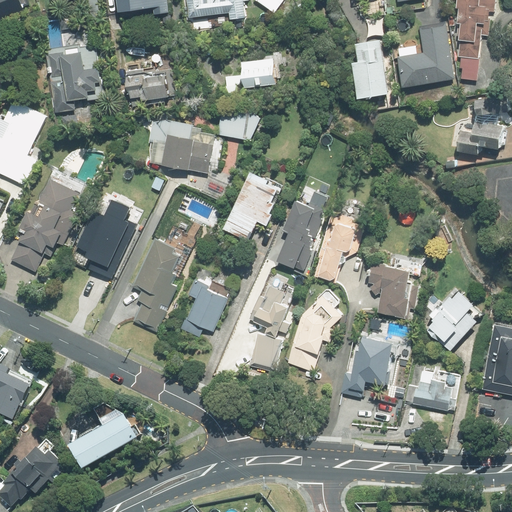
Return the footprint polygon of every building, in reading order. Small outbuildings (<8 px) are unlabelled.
[(21,0),(0,0),(0,19),(25,9),(21,0)] [(117,14),(115,0),(105,0),(107,15),(117,14)] [(171,11),(169,0),(119,0),(121,10),(150,6),(151,13),(171,11)] [(188,0),(191,16),(231,11),(232,18),(247,16),(244,0),(188,0)] [(259,0),(276,11),(283,0),(259,0)] [(497,0),(454,0),(454,3),(460,4),(460,6),(462,7),(459,35),(462,35),(460,55),(463,56),(461,76),(478,78),(483,34),(491,35),(494,9),(496,9),(497,0)] [(456,78),(447,21),(421,25),(425,51),(418,52),(417,45),(398,48),(404,86),(456,78)] [(392,92),(383,38),(359,42),(362,59),(356,60),(361,96),(392,92)] [(82,42),(47,48),(57,111),(76,108),(75,98),(90,96),(89,90),(98,88),(97,80),(102,80),(97,45),(82,47),(82,42)] [(265,59),(243,62),(245,74),(227,76),(229,93),(239,91),(238,83),(246,82),(246,87),(278,83),(277,76),(280,76),(278,56),(265,57),(265,59)] [(174,66),(129,73),(134,104),(166,100),(165,96),(178,94),(174,66)] [(509,94),(478,99),(480,114),(511,110),(509,94)] [(225,106),(220,133),(252,139),(262,116),(256,112),(225,106)] [(168,142),(164,163),(210,171),(215,143),(196,140),(197,137),(192,137),(194,124),(168,119),(155,120),(151,139),(168,142)] [(506,124),(478,119),(476,132),(463,129),(460,150),(480,154),(482,143),(502,146),(506,124)] [(54,125),(46,120),(40,133),(43,134),(42,137),(47,140),(54,125)] [(0,171),(16,179),(39,133),(15,121),(6,138),(0,134),(0,171)] [(253,169),(225,227),(250,239),(260,218),(270,223),(275,212),(273,210),(277,201),(274,200),(280,187),(270,182),(271,178),(253,169)] [(81,192),(50,178),(40,199),(44,201),(39,212),(31,208),(21,229),(25,231),(13,259),(37,270),(45,252),(51,255),(64,229),(70,232),(80,211),(73,208),(81,192)] [(289,232),(277,261),(302,271),(324,218),(321,217),(329,196),(315,190),(309,205),(297,200),(285,230),(289,232)] [(93,262),(90,269),(111,279),(136,226),(122,219),(127,209),(111,202),(104,215),(94,211),(78,245),(87,250),(84,257),(93,262)] [(334,215),(316,276),(337,282),(345,257),(360,251),(367,224),(334,215)] [(178,246),(157,237),(134,285),(143,289),(139,298),(144,301),(135,320),(157,330),(179,285),(172,282),(177,272),(173,271),(181,254),(175,251),(178,246)] [(413,269),(374,261),(370,281),(376,282),(375,290),(384,292),(380,310),(408,316),(410,306),(416,307),(421,284),(411,282),(413,269)] [(210,284),(197,278),(190,293),(199,297),(189,318),(187,317),(182,327),(200,335),(205,326),(215,331),(230,297),(209,287),(210,284)] [(460,285),(433,315),(437,319),(429,328),(453,349),(480,319),(470,309),(477,301),(460,285)] [(250,299),(243,314),(269,326),(267,330),(277,335),(290,305),(283,302),(287,293),(271,286),(266,297),(257,293),(254,300),(250,299)] [(301,316),(303,318),(289,360),(315,369),(325,338),(333,341),(337,328),(332,326),(345,314),(325,293),(301,316)] [(511,322),(503,321),(490,390),(511,393),(511,322)] [(284,339),(259,333),(252,365),(276,370),(284,339)] [(397,341),(363,334),(355,373),(347,372),(343,392),(364,396),(368,378),(388,383),(397,341)] [(26,357),(18,373),(42,385),(50,370),(26,357)] [(0,413),(15,421),(32,386),(9,375),(12,369),(0,363),(0,413)] [(409,385),(406,400),(456,410),(458,398),(452,396),(454,386),(448,384),(448,382),(434,379),(435,371),(425,369),(421,387),(409,385)] [(70,447),(83,469),(139,439),(127,417),(70,447)] [(47,456),(39,449),(0,490),(0,495),(13,507),(21,499),(22,500),(33,490),(37,494),(50,480),(54,484),(64,473),(61,469),(65,465),(51,452),(47,456)]
